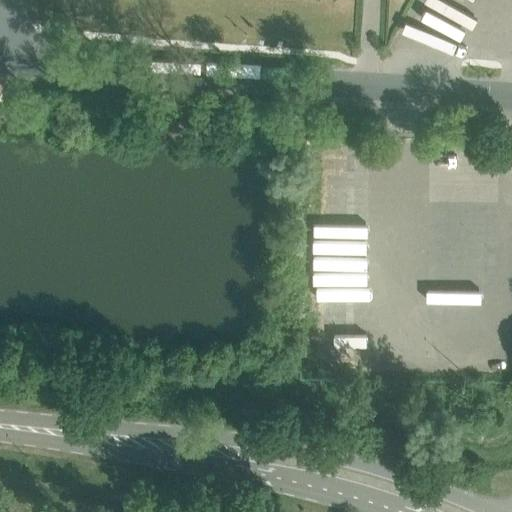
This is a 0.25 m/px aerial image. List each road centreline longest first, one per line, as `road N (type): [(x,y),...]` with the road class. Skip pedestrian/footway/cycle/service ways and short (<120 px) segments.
road 1 (unclassified): [(511,95),(0,61)]
road 2 (tertiary): [(484,511),(359,471),(0,418)]
road 3 (tertiary): [(0,437),(217,464),(354,492),(405,511)]
